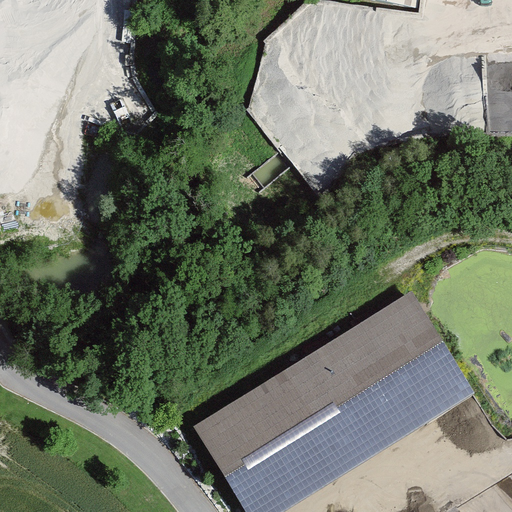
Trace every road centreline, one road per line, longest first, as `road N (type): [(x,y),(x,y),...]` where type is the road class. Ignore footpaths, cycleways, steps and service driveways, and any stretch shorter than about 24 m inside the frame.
road 1 (track): [(511,242),(469,234),(411,254),(208,397)]
road 2 (unclassified): [(195,511),(163,465),(30,385),(0,355)]
road 3 (track): [(101,0),(94,99),(72,199)]
road 4 (track): [(511,4),(355,82)]
